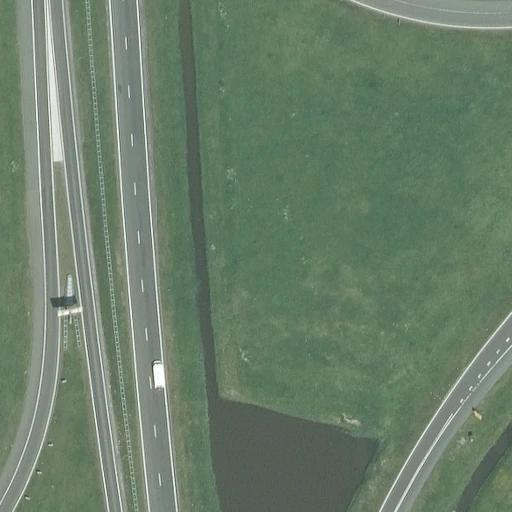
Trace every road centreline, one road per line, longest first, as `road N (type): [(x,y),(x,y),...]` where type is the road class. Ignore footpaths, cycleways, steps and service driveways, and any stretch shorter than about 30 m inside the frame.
road 1 (motorway): [(47,0),(51,347),(32,457),(5,511)]
road 2 (trunk): [(56,0),(115,511)]
road 3 (trunk): [(162,511),(122,0)]
road 4 (motorway): [(388,511),(422,447),(511,323)]
road 5 (motorway): [(511,21),(425,15),(363,0)]
